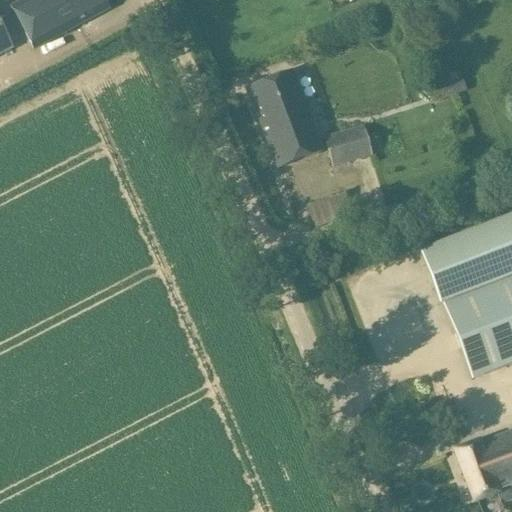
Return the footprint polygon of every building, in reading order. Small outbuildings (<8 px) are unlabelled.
[(25,0),(10,8),(33,51),(108,11),(101,0),(25,0)] [(0,56),(12,50),(0,26),(0,56)] [(247,89),(277,169),(321,153),(291,73),(247,89)] [(323,140),(332,169),(371,158),(363,129),(323,140)] [(346,193),(308,206),(315,229),(353,216),(346,193)] [(511,221),(423,256),(471,380),(511,365),(511,221)] [(511,433),(480,446),(479,443),(453,452),(474,504),(495,495),(499,502),(505,505),(511,502),(511,433)]
